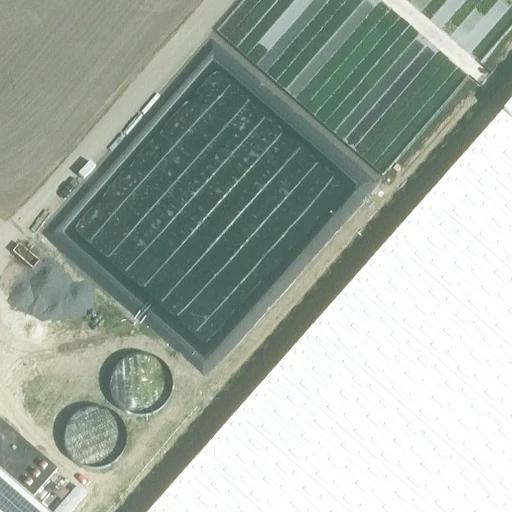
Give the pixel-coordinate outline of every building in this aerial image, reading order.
[(259,0),(229,38),(280,80),(312,40),(304,34),(322,11),(333,20),(338,14),(347,20),(340,28),(346,33),(370,4),(365,0),(259,0)] [(438,139),(441,141),(485,86),(470,74),(424,131),(389,173),(401,183),(427,152),(428,152),(438,139)] [(127,181),(116,224),(178,281),(177,286),(217,297),(237,315),(194,362),(210,376),(168,422),(183,426),(362,231),(349,227),(354,209),(329,236),(341,190),(332,182),(337,164),(256,91),(230,84),(247,99),(228,94),(226,92),(202,119),(202,118),(194,111),(181,108),(133,161),(143,170),(132,182),(127,181)] [(511,511),(511,102),(148,511),(511,511)] [(358,214),(369,217),(371,207),(380,209),(382,201),(362,197),(358,214)] [(0,511),(44,511),(33,502),(58,473),(0,423),(0,511)]
